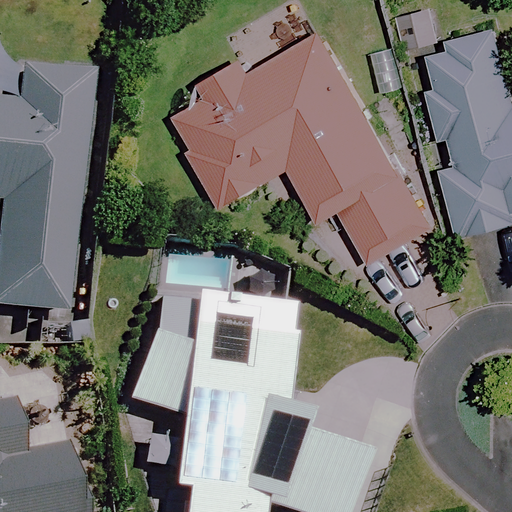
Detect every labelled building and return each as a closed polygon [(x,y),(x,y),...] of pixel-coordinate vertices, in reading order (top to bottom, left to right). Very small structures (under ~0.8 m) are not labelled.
[(511,100),(491,29),(420,51),(430,85),(418,89),(442,169),(434,172),(455,240),(511,222),(511,100)] [(421,219),(315,34),(244,75),(235,61),(183,91),(190,104),(164,119),(216,209),(284,171),(313,222),(326,214),(352,259),(421,219)] [(80,71),(12,64),(8,106),(0,105),(0,313),(56,319),(80,71)] [(243,310),(152,287),(122,407),(170,419),(151,492),(172,497),(168,511),(255,511),(256,511),(339,511),(354,456),(295,441),(300,421),(269,413),(287,343),(238,331),(243,310)] [(0,409),(0,511),(71,511),(58,448),(13,458),(3,409),(0,409)]
